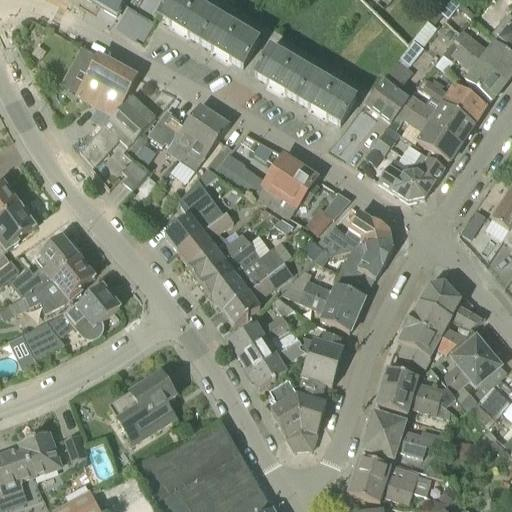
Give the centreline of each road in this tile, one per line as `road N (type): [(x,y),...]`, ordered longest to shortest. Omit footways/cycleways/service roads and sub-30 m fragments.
road 1 (residential): [(22,0),(388,202),(427,236)]
road 2 (residential): [(427,236),(372,342),(334,459),(288,500)]
road 3 (residential): [(173,318),(56,176),(0,72)]
road 4 (residential): [(288,500),(173,318)]
road 5 (residential): [(0,412),(76,383),(173,318)]
road 6 (unclassified): [(511,119),(427,236)]
road 7 (residential): [(427,236),(511,329)]
